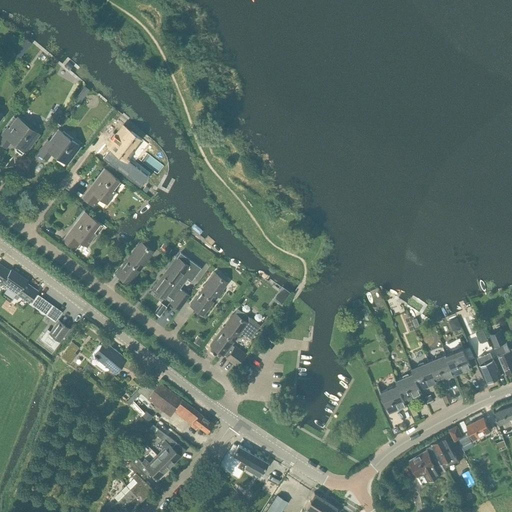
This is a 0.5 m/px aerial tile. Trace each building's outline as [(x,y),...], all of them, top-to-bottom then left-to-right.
[(24,36),(12,51),(19,57),(31,42),(24,36)] [(77,95),(73,100),(78,104),(82,99),(77,95)] [(57,108),(50,117),(56,121),(63,112),(57,108)] [(63,113),(57,121),(62,126),(69,117),(63,113)] [(39,133),(17,116),(15,118),(13,116),(8,124),(10,125),(8,128),(7,127),(0,136),(0,143),(5,147),(10,140),(25,151),(39,133)] [(110,148),(103,157),(141,186),(148,176),(126,159),(128,157),(135,147),(133,145),(139,137),(124,126),(108,146),(110,148)] [(80,145),(58,128),(49,140),(48,139),(38,153),(46,159),(51,152),(66,163),(80,145)] [(106,203),(121,182),(104,169),(82,197),(95,207),(101,199),(106,203)] [(86,245),(102,225),(84,212),(62,240),(76,250),(82,242),(86,245)] [(143,266),(148,259),(146,258),(151,251),(139,242),(115,274),(127,283),(138,269),(135,268),(139,263),(143,266)] [(168,254),(172,249),(163,243),(159,248),(168,254)] [(176,256),(152,289),(164,298),(165,296),(170,300),(168,303),(176,309),(188,294),(179,287),(178,286),(186,275),(191,279),(200,267),(179,252),(176,256)] [(7,270),(0,265),(0,281),(29,302),(37,291),(25,283),(27,281),(10,269),(9,272),(7,270)] [(218,297),(223,290),(221,289),(226,282),(214,273),(190,305),(202,314),(212,300),(210,299),(214,294),(218,297)] [(37,294),(30,304),(45,315),(53,305),(37,294)] [(53,305),(45,315),(55,322),(62,311),(53,305)] [(224,327),(210,345),(224,355),(232,345),(234,342),(230,339),(233,334),(239,338),(244,332),(251,338),(260,326),(256,323),(256,321),(251,318),(250,318),(247,315),(247,314),(243,311),(241,311),(237,308),(235,311),(224,327)] [(477,318),(471,321),(474,328),(480,326),(477,318)] [(46,330),(39,338),(53,349),(59,340),(69,328),(58,320),(50,331),(47,328),(46,330)] [(502,329),(489,334),(497,351),(497,353),(498,353),(500,360),(506,374),(508,373),(509,373),(511,372),(511,347),(510,348),(507,340),(504,335),(502,329)] [(483,330),(476,333),(480,343),(487,339),(483,330)] [(197,337),(193,342),(199,346),(202,341),(197,337)] [(116,371),(126,358),(104,341),(93,354),(116,371)] [(61,355),(67,361),(74,352),(78,347),(72,342),(61,355)] [(233,346),(226,356),(236,364),(245,352),(235,344),(233,346)] [(446,355),(455,376),(473,369),(464,347),(446,355)] [(491,382),(494,381),(494,379),(501,376),(494,359),(491,352),(477,358),(480,365),(487,382),(489,381),(491,382)] [(438,383),(455,376),(446,355),(429,362),(438,383)] [(422,390),(438,383),(429,362),(412,369),(414,373),(421,390),(422,390)] [(423,394),(422,390),(421,390),(414,373),(396,380),(398,385),(399,385),(406,402),(423,394)] [(154,390),(148,398),(170,415),(174,410),(192,423),(190,425),(195,428),(198,425),(207,432),(213,423),(201,413),(182,399),(160,382),(155,388),(154,390)] [(408,406),(406,402),(399,385),(398,385),(381,392),(390,413),(408,406)] [(446,403),(452,400),(449,393),(443,395),(446,403)] [(431,394),(425,397),(427,403),(433,400),(431,394)] [(500,424),(509,421),(509,419),(511,417),(511,405),(495,412),(500,424)] [(145,410),(141,416),(149,421),(153,416),(145,410)] [(138,414),(134,420),(142,425),(146,420),(138,414)] [(474,439),(491,429),(484,416),(467,425),(474,439)] [(151,424),(147,429),(153,433),(157,428),(151,424)] [(455,439),(463,435),(457,424),(449,428),(455,439)] [(157,455),(169,467),(186,450),(176,442),(157,428),(153,433),(163,440),(160,443),(164,447),(157,455)] [(433,444),(447,469),(460,462),(455,453),(445,436),(433,444)] [(424,481),(447,469),(433,444),(432,444),(434,447),(427,451),(427,450),(410,459),(418,473),(422,480),(424,481)] [(229,450),(219,467),(223,469),(238,478),(244,468),(253,473),(256,468),(262,471),(267,462),(238,445),(234,453),(229,450)] [(125,455),(122,459),(126,464),(130,460),(125,455)] [(158,478),(169,467),(157,455),(149,462),(145,458),(141,462),(135,456),(132,460),(147,475),(151,471),(158,478)] [(143,479),(147,475),(132,460),(127,464),(136,472),(132,476),(137,481),(129,488),(141,500),(153,489),(143,479)] [(130,511),(141,500),(129,488),(118,500),(113,505),(120,511),(121,511),(126,508),(130,511)] [(314,492),(300,511),(334,511),(337,507),(314,492)] [(466,492),(463,496),(465,500),(469,500),(472,497),(470,493),(466,492)] [(277,495),(266,511),(280,511),(287,501),(277,495)]
